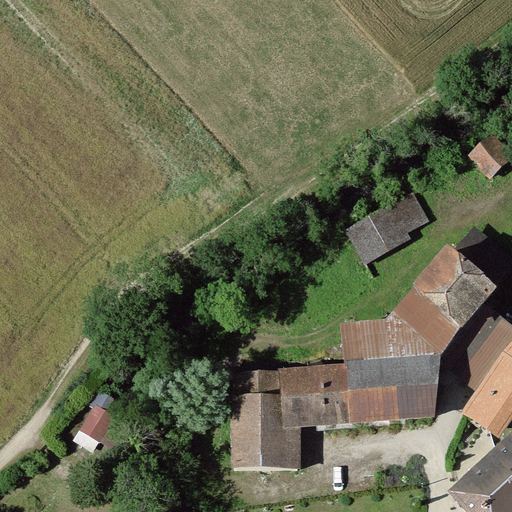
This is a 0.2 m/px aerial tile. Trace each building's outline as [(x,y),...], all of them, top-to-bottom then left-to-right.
[(509,160),(489,139),(470,158),(490,178),(509,160)] [(412,198),(348,233),(365,264),(407,241),(403,234),(426,222),(412,198)] [(439,359),(481,391),(505,357),(511,349),(511,329),(497,316),(483,304),(491,296),(445,260),(384,331),(342,334),(345,364),(346,374),(235,381),(234,471),(298,472),(297,426),(432,419),(439,359)] [(511,349),(505,357),(481,391),(464,418),(496,440),(511,416),(511,349)] [(81,431),(111,450),(120,438),(107,430),(116,417),(96,406),(81,431)] [(511,511),(511,442),(453,498),(466,511),(511,511)]
